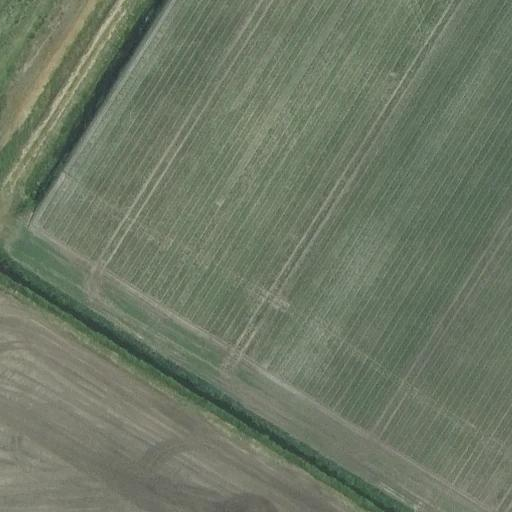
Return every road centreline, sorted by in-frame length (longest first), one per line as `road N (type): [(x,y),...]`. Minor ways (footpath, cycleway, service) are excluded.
road 1 (track): [(344,511),(0,293)]
road 2 (track): [(125,0),(0,193)]
